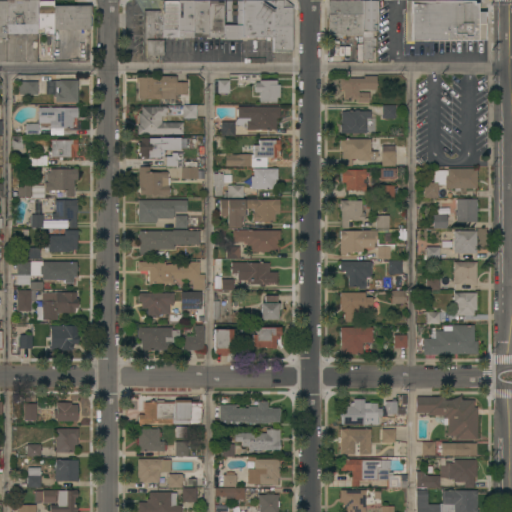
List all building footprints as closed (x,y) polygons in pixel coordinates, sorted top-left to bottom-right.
[(37,0),(37,33),(6,33),(6,1),(6,0),(37,0)] [(52,33),(37,33),(37,0),(52,0),(52,5),(52,29),(52,33)] [(162,55),(145,55),(145,44),(142,44),(142,10),(159,10),(159,0),(162,0),(162,37),(162,55)] [(162,0),(178,0),(178,37),(162,37),(162,0)] [(178,0),(194,0),(194,37),(178,37),(178,0)] [(194,0),(209,0),(209,37),(194,37),(194,0)] [(209,0),(224,0),(224,5),(223,5),(223,9),(223,19),(223,24),(223,37),(209,37),(209,0)] [(237,19),(237,9),(234,9),(234,11),(229,11),(229,2),(240,2),(240,0),(241,0),(242,19),(237,19)] [(269,37),(269,40),(265,40),(265,37),(260,37),(260,38),(257,38),(257,37),(242,37),(242,26),(242,19),(241,0),(273,0),(272,37),(269,37)] [(285,0),(291,5),(291,50),(272,50),(272,37),(273,0),(285,0)] [(354,48),(354,35),(327,35),(327,0),(361,0),(361,48),(354,48)] [(361,0),(377,0),(377,31),(373,31),(373,37),(375,37),(375,46),(372,46),(371,60),(361,59),(361,48),(361,0)] [(405,0),(473,0),(473,2),(477,3),(477,11),(484,11),(484,40),(477,40),(477,41),(405,41),(405,0)] [(52,5),(89,5),(89,29),(52,29),(52,5)] [(238,24),(238,26),(242,26),(242,37),(239,37),(239,38),(223,38),(223,37),(223,24),(238,24)] [(137,82),(136,82),(136,77),(160,77),(160,75),(176,76),(176,82),(186,82),(186,94),(174,94),(174,98),(159,98),(159,99),(137,98),(137,82)] [(363,78),(363,75),(376,76),(376,89),(357,89),(357,92),(368,92),(368,103),(357,103),(357,99),(343,99),(343,97),(342,97),(342,90),(339,90),(339,84),(338,84),(338,80),(339,80),(339,78),(363,78)] [(77,102),(54,102),(55,80),(58,80),(58,79),(77,80),(77,102)] [(228,93),(217,93),(217,91),(213,91),(213,81),(217,81),(217,79),(229,80),(228,93)] [(259,92),(254,92),(254,82),(259,82),(259,80),(276,80),(276,84),(279,84),(279,97),(276,97),(276,101),(259,102),(259,92)] [(18,94),(18,81),(37,81),(37,94),(18,94)] [(182,118),(182,104),(196,104),(196,118),(182,118)] [(381,105),(394,105),(394,118),(381,118),(381,105)] [(137,134),(137,124),(138,124),(138,113),(140,113),(140,106),(165,106),(165,107),(167,107),(167,112),(165,112),(165,116),(161,116),(161,122),(182,122),(182,134),(137,134)] [(279,106),(279,118),(275,118),(275,129),(246,129),(242,126),(238,125),(234,125),(234,135),(220,135),(220,122),(233,122),(237,118),(237,116),(235,116),(235,109),(237,109),(237,106),(279,106)] [(77,107),(77,117),(73,117),(73,122),(72,122),(72,127),(62,127),(62,135),(50,135),(50,128),(49,128),(49,125),(39,125),(39,122),(37,122),(37,107),(77,107)] [(339,133),(339,123),(340,123),(340,111),(354,111),(354,109),(358,109),(358,111),(369,110),(369,118),(365,118),(365,133),(339,133)] [(38,123),(38,135),(24,135),(24,123),(38,123)] [(22,149),(11,149),(11,136),(22,136),(22,149)] [(76,140),(76,137),(76,151),(73,151),(73,157),(61,157),(61,160),(58,160),(58,157),(50,157),(50,154),(48,154),(48,152),(50,152),(50,139),(76,140)] [(180,137),(180,138),(186,138),(186,148),(180,148),(180,150),(164,150),(163,156),(159,156),(159,157),(143,157),(139,157),(139,153),(137,153),(137,142),(140,142),(140,138),(159,138),(159,137),(180,137)] [(247,167),(247,166),(224,166),(224,154),(226,154),(226,153),(231,153),(231,155),(238,155),(238,154),(250,154),(252,154),(252,145),(258,145),(258,139),(278,139),(278,137),(279,137),(279,151),(275,151),(275,157),(266,157),(266,167),(247,167)] [(370,138),(370,151),(377,151),(377,156),(370,156),(369,160),(357,160),(357,158),(351,158),(351,165),(341,165),(341,149),(338,149),(338,138),(370,138)] [(380,152),(381,152),(381,145),(394,145),(394,166),(380,166),(380,152)] [(180,178),(180,167),(176,167),(176,166),(165,166),(165,156),(171,156),(171,152),(181,152),(182,167),(183,167),(183,162),(195,161),(195,167),(197,167),(197,178),(180,178)] [(27,166),(27,156),(28,156),(28,154),(30,154),(30,155),(46,155),(46,166),(27,166)] [(138,166),(148,166),(148,172),(156,172),(156,171),(166,171),(166,173),(168,173),(168,176),(166,176),(166,177),(169,177),(169,185),(168,185),(168,188),(170,188),(170,192),(168,192),(168,195),(160,195),(160,194),(141,194),(141,195),(139,195),(139,193),(137,191),(137,188),(139,187),(139,186),(138,186),(138,166)] [(71,169),(71,168),(76,168),(76,179),(73,179),(73,197),(64,197),(65,190),(58,190),(58,192),(55,192),(55,190),(54,190),(54,192),(50,192),(50,190),(43,190),(43,172),(49,172),(49,168),(71,169)] [(277,168),(277,179),(275,179),(275,188),(271,188),(271,189),(253,189),(253,188),(250,188),(250,176),(253,176),(253,168),(277,168)] [(364,191),(361,191),(361,190),(344,190),(344,182),(340,182),(340,168),(346,168),(346,169),(361,169),(361,168),(364,168),(364,191)] [(395,168),(395,178),(379,178),(379,168),(395,168)] [(476,168),(476,188),(444,188),(444,184),(437,184),(437,197),(423,197),(423,182),(433,182),(433,170),(446,170),(446,168),(476,168)] [(213,173),(223,173),(223,186),(222,186),(222,189),(221,189),(221,196),(214,196),(214,186),(213,186),(213,173)] [(17,196),(17,184),(31,184),(31,196),(17,196)] [(227,197),(226,197),(224,197),(224,191),(227,191),(226,185),(242,185),(242,197),(227,197)] [(393,196),(379,196),(379,185),(393,185),(393,196)] [(75,228),(68,228),(68,220),(55,220),(51,220),(50,213),(54,213),(54,200),(77,199),(77,210),(75,210),(75,228)] [(279,199),(278,214),(274,214),(274,221),(257,221),(257,222),(251,222),(251,212),(253,212),(253,208),(246,208),(246,214),(242,214),(242,225),(240,225),(240,227),(226,227),(226,216),(225,216),(225,218),(222,218),(222,216),(219,216),(219,199),(279,199)] [(339,199),(361,200),(361,213),(363,213),(363,221),(348,220),(348,228),(340,228),(340,210),(339,210),(339,199)] [(475,199),(476,208),(477,208),(477,211),(476,211),(476,221),(455,222),(455,215),(454,215),(454,211),(455,211),(455,199),(475,199)] [(186,200),(186,211),(173,211),(173,215),(172,215),(172,218),(155,218),(155,222),(137,222),(137,200),(186,200)] [(42,227),(30,227),(30,214),(42,214),(42,227)] [(446,228),(432,228),(432,214),(446,214),(446,228)] [(186,228),(174,228),(174,215),(186,215),(186,228)] [(388,228),(375,228),(375,215),(388,215),(388,228)] [(158,249),(158,250),(156,250),(156,249),(150,249),(150,250),(151,250),(151,252),(150,252),(143,252),(143,254),(138,254),(138,242),(136,240),(136,235),(138,233),(138,231),(173,231),(173,229),(187,230),(187,231),(199,231),(199,244),(173,244),(173,249),(158,249)] [(47,252),(47,235),(63,235),(63,230),(77,230),(77,239),(76,239),(76,249),(73,249),(73,250),(68,250),(68,252),(47,252)] [(279,230),(279,241),(278,241),(278,251),(263,251),(263,252),(261,252),(261,251),(249,251),(249,245),(246,245),(246,241),(231,241),(231,230),(279,230)] [(376,230),(376,246),(389,246),(389,259),(376,259),(376,247),(362,247),(362,251),(360,251),(360,254),(357,254),(357,251),(353,252),(353,253),(347,253),(347,254),(339,254),(339,230),(376,230)] [(475,253),(456,253),(456,252),(453,252),(453,231),(475,231),(475,253)] [(238,259),(225,259),(225,246),(238,246),(238,259)] [(439,247),(438,259),(425,259),(425,246),(439,247)] [(27,258),(26,247),(39,247),(39,258),(27,258)] [(387,260),(401,260),(401,274),(387,274),(387,260)] [(76,261),(76,265),(77,266),(78,271),(76,273),(76,277),(73,277),(73,283),(64,283),(64,280),(42,280),(29,280),(29,285),(16,284),(16,288),(11,288),(11,275),(16,275),(16,261),(76,261)] [(164,261),(164,264),(167,264),(185,264),(185,261),(198,261),(198,274),(203,274),(203,290),(192,290),(192,280),(187,280),(187,279),(172,279),(172,283),(148,283),(148,281),(147,280),(147,276),(148,274),(146,274),(146,271),(137,270),(137,261),(164,261)] [(370,261),(370,263),(371,263),(371,266),(370,266),(370,276),(364,276),(364,288),(357,288),(357,287),(347,287),(347,285),(345,285),(345,278),(347,278),(347,276),(344,276),(344,272),(339,272),(339,268),(337,268),(337,265),(339,264),(339,261),(370,261)] [(269,284),(269,285),(266,285),(266,284),(264,284),(264,286),(260,286),(260,284),(245,284),(245,280),(243,280),(243,283),(240,283),(240,280),(236,280),(236,274),(230,274),(230,262),(268,262),(268,272),(276,272),(276,284),(269,284)] [(475,262),(475,284),(457,284),(457,283),(453,283),(453,262),(475,262)] [(425,290),(425,278),(438,278),(438,290),(425,290)] [(232,279),(232,290),(220,290),(220,279),(232,279)] [(16,290),(35,290),(35,301),(30,301),(30,311),(16,311),(16,290)] [(403,303),(390,303),(390,290),(403,290),(403,303)] [(183,304),(183,291),(197,291),(197,302),(203,302),(203,324),(202,324),(202,316),(196,316),(196,304),(183,304)] [(56,313),(56,319),(41,319),(41,320),(35,320),(35,307),(40,307),(40,293),(55,293),(55,292),(75,292),(75,298),(77,298),(77,308),(76,308),(76,310),(74,310),(74,312),(56,313)] [(173,292),(173,304),(169,304),(169,312),(182,312),(182,323),(168,323),(168,314),(158,314),(158,317),(146,317),(146,315),(145,314),(145,310),(147,308),(141,308),(141,302),(137,302),(137,292),(173,292)] [(364,292),(364,297),(371,297),(371,308),(363,308),(363,305),(357,305),(357,321),(344,321),(344,311),(342,311),(342,308),(339,308),(339,292),(364,292)] [(475,292),(475,310),(473,310),(473,315),(456,315),(456,314),(452,314),(452,292),(475,292)] [(266,319),(266,320),(263,320),(263,319),(261,319),(261,303),(264,303),(264,296),(276,296),(276,303),(279,303),(279,309),(277,309),(277,319),(266,319)] [(439,311),(439,324),(425,324),(425,311),(439,311)] [(436,354),(436,355),(422,355),(422,338),(434,338),(434,330),(442,330),(442,326),(450,326),(450,324),(473,324),(473,340),(477,340),(477,354),(436,354)] [(77,325),(77,343),(71,343),(71,348),(69,348),(69,349),(49,350),(49,325),(77,325)] [(203,346),(203,351),(183,350),(183,336),(193,336),(193,325),(203,325),(203,346)] [(170,327),(170,330),(175,330),(175,332),(179,332),(179,339),(175,339),(175,342),(170,342),(170,350),(141,350),(141,339),(137,339),(137,327),(170,327)] [(264,348),(264,347),(258,347),(258,346),(251,346),(251,335),(255,335),(255,327),(277,327),(279,327),(279,335),(277,335),(277,339),(274,339),(274,348),(264,348)] [(339,327),(371,327),(371,342),(361,342),(361,354),(339,354),(339,327)] [(226,353),(226,356),(219,356),(219,353),(213,353),(214,329),(232,329),(232,339),(235,339),(235,346),(232,346),(232,353),(226,353)] [(31,348),(18,348),(18,334),(31,334),(31,348)] [(392,335),(405,334),(406,347),(393,348),(392,335)] [(473,399),(473,407),(476,407),(476,439),(454,440),(454,436),(446,436),(446,424),(443,424),(443,419),(442,419),(442,415),(426,415),(426,413),(415,413),(415,396),(442,396),(442,397),(444,397),(444,399),(450,399),(460,396),(461,399),(473,399)] [(173,424),(173,423),(171,423),(171,424),(162,424),(162,423),(147,423),(140,423),(140,426),(137,426),(137,423),(138,423),(138,421),(137,421),(137,417),(137,414),(143,414),(143,402),(152,402),(152,401),(155,401),(155,400),(163,400),(163,401),(173,401),(173,399),(188,399),(188,401),(200,401),(200,424),(173,424)] [(352,399),(363,399),(363,402),(369,402),(369,403),(376,403),(376,409),(384,409),(384,401),(396,401),(396,414),(394,414),(394,424),(376,424),(376,425),(368,425),(368,424),(337,424),(337,406),(348,406),(348,404),(349,403),(350,402),(352,402),(352,399)] [(269,422),(269,423),(267,423),(267,425),(265,425),(265,423),(250,423),(250,424),(248,424),(248,423),(244,423),(244,422),(238,422),(238,426),(219,426),(218,405),(234,405),(234,408),(248,408),(248,406),(257,406),(257,401),(267,401),(267,407),(271,407),(271,408),(279,408),(279,415),(278,415),(278,422),(269,422)] [(56,421),(56,418),(53,418),(53,410),(56,410),(56,405),(55,405),(55,402),(70,402),(70,404),(76,404),(76,421),(56,421)] [(35,420),(23,420),(23,403),(35,403),(35,420)] [(55,439),(53,439),(53,437),(55,437),(55,428),(77,428),(77,439),(77,445),(73,445),(73,452),(55,452),(55,439)] [(137,451),(137,442),(135,442),(135,438),(137,438),(137,428),(158,429),(158,441),(163,441),(163,444),(166,444),(166,449),(163,449),(163,451),(137,451)] [(265,433),(265,429),(279,429),(279,451),(270,451),(270,450),(252,450),(252,451),(248,451),(248,446),(241,446),(241,442),(234,442),(234,433),(265,433)] [(369,429),(369,454),(357,454),(357,442),(353,442),(353,454),(339,454),(339,441),(338,441),(338,437),(339,437),(339,429),(369,429)] [(394,442),(380,442),(380,429),(394,429),(394,442)] [(174,441),(186,441),(186,446),(188,446),(188,455),(186,455),(186,456),(174,456),(174,441)] [(434,455),(421,455),(421,441),(434,441),(434,455)] [(475,443),(475,455),(440,455),(440,443),(475,443)] [(40,456),(26,456),(26,444),(40,444),(40,456)] [(233,456),(221,456),(221,444),(233,444),(233,456)] [(475,459),(475,476),(473,476),(473,488),(463,488),(463,482),(453,482),(453,479),(447,479),(447,478),(439,478),(439,488),(415,488),(415,471),(424,471),(424,475),(439,475),(439,457),(445,458),(445,460),(444,460),(444,462),(448,462),(448,463),(453,463),(453,459),(475,459)] [(54,481),(54,469),(55,469),(55,459),(59,459),(59,460),(77,460),(77,481),(54,481)] [(162,459),(170,459),(170,472),(158,472),(158,482),(141,482),(141,481),(138,481),(138,478),(137,478),(137,459),(162,459)] [(278,459),(278,477),(277,477),(277,485),(271,485),(271,484),(254,484),(254,483),(247,483),(247,469),(254,469),(254,459),(278,459)] [(388,460),(388,468),(387,468),(387,472),(392,472),(392,475),(399,475),(399,474),(406,474),(406,488),(385,487),(386,480),(358,479),(358,486),(357,486),(357,487),(351,487),(351,486),(350,486),(351,470),(339,470),(339,459),(388,460)] [(40,487),(27,487),(27,475),(27,468),(39,467),(40,487)] [(235,487),(222,486),(222,474),(225,474),(225,472),(233,472),(233,475),(235,475),(235,487)] [(167,473),(181,474),(181,477),(184,477),(184,481),(181,481),(181,487),(167,487),(167,473)] [(181,502),(181,487),(196,487),(196,502),(181,502)] [(243,487),(243,499),(232,499),(232,498),(225,498),(225,495),(214,495),(214,487),(243,487)] [(364,489),(364,511),(343,511),(343,509),(342,508),(342,505),(343,504),(343,502),(339,503),(339,490),(364,489)] [(49,511),(49,505),(57,505),(57,496),(55,496),(55,503),(42,503),(42,501),(34,501),(34,491),(42,491),(42,490),(57,490),(76,490),(77,497),(74,498),(74,507),(76,507),(76,511),(49,511)] [(476,490),(476,511),(415,511),(415,490),(427,490),(427,504),(438,504),(438,503),(441,503),(441,490),(476,490)] [(137,511),(137,502),(146,502),(146,499),(148,499),(148,492),(171,492),(175,492),(175,505),(181,505),(181,511),(137,511)] [(277,494),(277,501),(278,501),(278,506),(277,507),(277,511),(258,511),(258,504),(256,504),(256,499),(257,499),(257,495),(277,494)]
